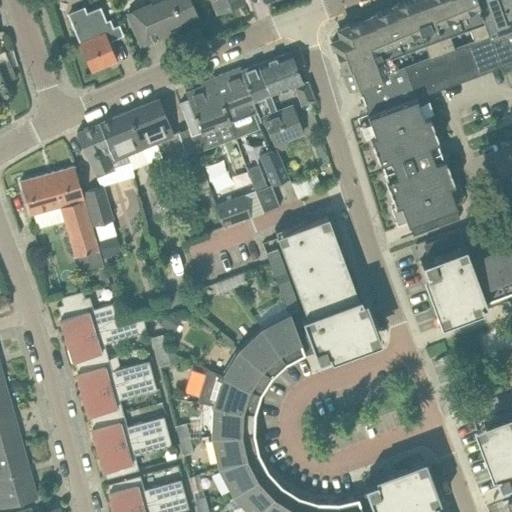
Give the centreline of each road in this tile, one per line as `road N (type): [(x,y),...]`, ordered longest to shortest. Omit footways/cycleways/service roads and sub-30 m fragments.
road 1 (residential): [(464,511),(296,19)]
road 2 (residential): [(83,511),(0,221)]
road 3 (residential): [(52,121),(296,19)]
road 4 (residential): [(511,88),(448,112),(469,168),(511,152)]
road 5 (residential): [(52,121),(14,0)]
